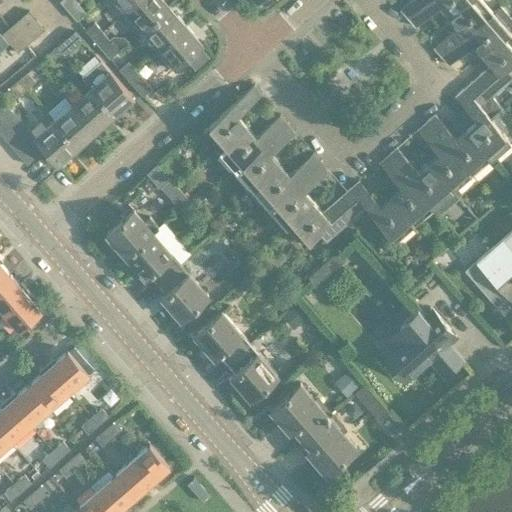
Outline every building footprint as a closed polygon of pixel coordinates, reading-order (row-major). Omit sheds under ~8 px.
[(67,10),(76,2),(74,0),(60,0),(59,1),(67,10)] [(116,0),(125,10),(136,0),(116,0)] [(142,29),(170,5),(165,0),(136,0),(125,10),(142,29)] [(409,0),(400,8),(408,17),(427,0),(409,0)] [(427,0),(408,17),(416,26),(441,5),(450,15),(467,0),(427,0)] [(484,0),(467,0),(450,15),(459,25),(434,47),(441,55),(493,10),(484,0)] [(483,53),(511,27),(511,19),(500,4),(493,10),(441,55),(449,65),(474,43),(483,53)] [(158,47),(186,23),(170,5),(142,29),(158,47)] [(17,34),(35,18),(28,10),(10,26),(17,34)] [(26,44),(44,29),(35,18),(17,34),(26,44)] [(92,38),(101,30),(94,22),(85,30),(92,38)] [(175,67),(203,42),(186,23),(158,47),(175,67)] [(8,42),(17,34),(10,26),(1,33),(8,42)] [(511,27),(483,53),(492,64),(464,88),(486,113),(498,103),(492,97),(511,79),(511,27)] [(63,56),(83,39),(75,30),(55,47),(63,56)] [(101,48),(110,40),(101,30),(92,38),(101,48)] [(17,52),(26,44),(17,34),(8,42),(17,52)] [(54,64),(63,56),(55,47),(46,55),(54,64)] [(100,59),(80,76),(89,86),(93,91),(114,115),(134,98),(113,74),(100,59)] [(126,77),(135,69),(128,60),(119,68),(126,77)] [(143,95),(152,87),(135,69),(126,77),(143,95)] [(26,88),(35,80),(27,71),(19,79),(26,88)] [(16,96),(26,88),(19,79),(9,88),(16,96)] [(239,114),(263,93),(255,84),(204,129),(217,145),(210,151),(213,154),(247,124),(239,114)] [(89,86),(71,102),(75,107),(96,131),(114,115),(93,91),(89,86)] [(161,102),(167,97),(160,88),(154,93),(161,102)] [(511,119),(498,103),(486,113),(464,88),(456,96),(477,121),(467,129),(497,163),(501,160),(494,153),(510,140),(511,142),(511,119)] [(71,102),(53,118),(57,123),(78,147),(96,131),(75,107),(71,102)] [(0,125),(14,113),(7,104),(0,110),(0,125)] [(0,133),(3,137),(22,121),(14,113),(0,125),(0,133)] [(237,167),(288,122),(282,114),(257,135),(247,124),(213,154),(216,158),(223,151),(237,167)] [(467,129),(457,138),(435,114),(427,121),(472,172),(487,159),(494,167),(497,163),(467,129)] [(53,118),(33,135),(37,139),(37,140),(45,150),(58,165),(78,147),(57,123),(53,118)] [(11,146),(30,130),(22,121),(3,137),(11,146)] [(456,186),(472,172),(427,121),(418,129),(439,153),(429,162),(460,197),(463,194),(456,186)] [(272,152),(296,131),(288,122),(237,167),(250,182),(243,189),(246,193),(281,163),(272,152)] [(19,155),(37,139),(30,130),(11,146),(19,155)] [(37,140),(37,139),(19,155),(27,165),(45,150),(37,140)] [(429,162),(418,171),(397,147),(389,154),(434,206),(450,192),(457,200),(460,197),(429,162)] [(270,205),(322,160),(315,152),(290,173),(281,163),(246,193),(249,196),(256,189),(270,205)] [(418,219),(434,206),(389,154),(380,162),(401,187),(391,195),(422,230),(425,227),(418,219)] [(305,191),(330,169),(322,160),(270,205),(283,220),(276,227),(279,231),(314,201),(305,191)] [(189,199),(171,178),(157,163),(146,173),(148,174),(160,188),(162,186),(180,207),(189,199)] [(148,174),(141,180),(150,191),(156,184),(148,174)] [(391,195),(381,204),(360,180),(351,188),(367,207),(395,239),(411,225),(418,233),(422,230),(391,195)] [(200,188),(192,195),(197,202),(205,194),(200,188)] [(327,241),(367,207),(351,188),(323,212),(314,201),(279,231),(281,234),(289,227),(304,244),(319,232),(327,241)] [(150,215),(144,220),(134,209),(107,232),(126,254),(153,230),(154,232),(160,227),(150,215)] [(511,228),(477,260),(466,270),(483,288),(496,303),(500,303),(509,295),(511,298),(511,228)] [(181,262),(154,232),(153,230),(126,254),(145,277),(150,273),(157,282),(181,262)] [(316,285),(345,258),(337,249),(308,276),(316,285)] [(242,276),(250,269),(239,257),(231,263),(242,276)] [(0,282),(10,273),(0,262),(0,282)] [(181,318),(209,294),(181,262),(157,282),(166,292),(162,295),(181,318)] [(10,273),(0,282),(0,307),(3,311),(26,291),(23,288),(24,287),(20,281),(18,283),(10,273)] [(237,286),(232,291),(236,296),(241,292),(237,286)] [(26,291),(3,311),(19,329),(41,309),(31,298),(33,296),(29,292),(27,293),(26,291)] [(294,326),(306,316),(295,304),(283,314),(294,326)] [(389,346),(382,353),(406,380),(429,360),(444,377),(464,359),(449,342),(457,335),(432,307),(424,315),(418,308),(400,324),(383,340),(389,346)] [(227,362),(250,342),(223,310),(195,334),(214,356),(219,352),(227,362)] [(79,341),(68,350),(88,373),(99,364),(79,341)] [(251,398),(278,374),(250,342),(227,362),(235,371),(231,375),(251,398)] [(50,364),(48,366),(69,390),(88,373),(68,350),(67,349),(56,359),(54,357),(48,362),(50,364)] [(39,373),(28,383),(49,407),(69,390),(48,366),(45,368),(43,366),(38,371),(39,373)] [(361,383),(348,368),(334,380),(347,395),(361,383)] [(303,436),(328,414),(300,382),(271,408),(291,431),(295,427),(303,436)] [(379,419),(389,411),(364,382),(354,391),(379,419)] [(11,397),(9,399),(30,424),(49,407),(28,383),(17,392),(15,390),(10,395),(11,397)] [(0,404),(1,406),(0,406),(0,428),(10,441),(30,424),(9,399),(6,401),(5,399),(0,403),(0,404)] [(98,424),(108,415),(100,407),(90,416),(98,424)] [(341,459),(356,446),(328,414),(303,436),(311,445),(307,449),(327,472),(329,470),(333,474),(344,463),(341,459)] [(88,433),(98,424),(90,416),(80,424),(88,433)] [(112,438),(121,430),(114,421),(104,429),(112,438)] [(0,449),(10,441),(0,428),(0,449)] [(102,446),(112,438),(104,429),(94,437),(102,446)] [(70,449),(70,448),(62,440),(51,450),(59,458),(70,449)] [(150,481),(168,465),(149,443),(131,459),(150,481)] [(50,467),(59,458),(51,450),(42,458),(50,467)] [(85,460),(78,452),(67,461),(75,469),(85,460)] [(132,496),(150,481),(131,459),(113,475),(132,496)] [(66,477),(75,469),(67,461),(59,468),(66,477)] [(21,491),(31,482),(23,474),(13,482),(21,491)] [(113,475),(95,490),(113,511),(114,511),(116,510),(118,511),(123,507),(121,506),(132,496),(113,475)] [(11,500),(21,491),(13,482),(3,491),(11,500)] [(40,499),(49,491),(42,483),(33,491),(40,499)] [(113,511),(95,490),(77,506),(81,511),(113,511)] [(30,508),(40,499),(33,491),(23,500),(30,508)]
